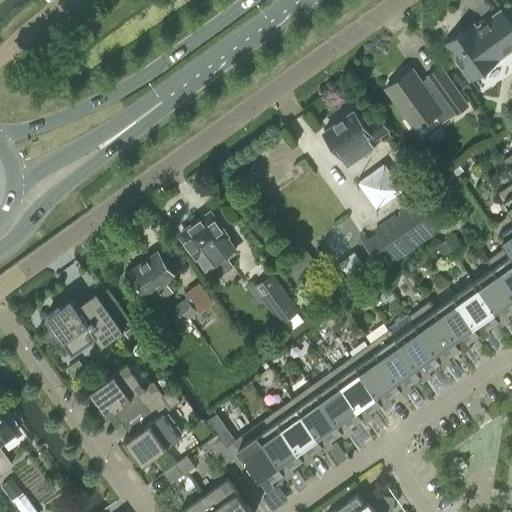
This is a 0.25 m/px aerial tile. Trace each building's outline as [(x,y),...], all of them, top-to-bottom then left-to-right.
[(470,78),(511,47),(511,26),(500,10),(464,36),(461,32),(445,44),(470,78)] [(455,111),(455,112),(467,104),(440,65),(420,79),(412,68),(386,86),(416,128),(435,114),(441,122),(455,111)] [(389,129),(380,117),(367,127),(355,110),(325,131),(348,165),(374,146),(371,142),(389,129)] [(511,152),(503,159),(511,170),(511,152)] [(511,181),(498,192),(511,212),(511,211),(511,181)] [(362,237),(383,268),(438,228),(417,198),(362,237)] [(511,211),(511,212),(492,226),(506,245),(511,252),(511,211)] [(224,237),(226,236),(210,214),(180,234),(196,257),(197,256),(207,270),(234,251),(224,237)] [(295,281),(296,281),(318,266),(301,241),(278,256),(295,281)] [(511,252),(506,245),(486,259),(492,267),(492,266),(511,293),(511,252)] [(159,289),(164,297),(172,292),(166,284),(176,277),(158,251),(143,261),(162,287),(159,289)] [(162,287),(143,261),(129,271),(147,298),(152,294),(157,303),(164,297),(159,289),(162,287)] [(507,312),(511,308),(511,293),(492,266),(492,267),(473,280),(499,318),(502,322),(510,316),(507,312)] [(255,287),(280,323),(296,312),(270,276),(255,287)] [(488,326),(499,318),(473,280),(453,294),(480,331),(479,332),(482,336),(491,330),(488,326)] [(212,301),(200,282),(185,292),(198,311),(212,301)] [(51,330),(58,339),(61,337),(72,353),(96,336),(102,345),(123,330),(96,291),(76,306),(68,295),(59,302),(61,305),(46,316),(54,328),(51,330)] [(468,340),(479,332),(480,331),(453,294),(434,308),(460,345),(460,346),(463,350),(471,344),(468,340)] [(175,307),(184,321),(198,311),(187,295),(170,306),(172,309),(175,307)] [(460,345),(434,308),(429,300),(408,315),(414,323),(414,322),(441,359),(440,360),(443,364),(452,358),(449,354),(460,346),(460,345)] [(184,321),(175,307),(172,309),(170,306),(164,311),(175,327),(184,321)] [(429,368),(440,360),(441,359),(414,322),(414,323),(395,336),(421,373),(421,374),(424,378),(432,372),(429,368)] [(421,373),(395,336),(390,328),(370,342),(402,387),(401,388),(404,392),(413,386),(410,382),(421,374),(421,373)] [(390,395),(401,388),(402,387),(370,342),(350,356),(382,401),(382,402),(385,406),(393,400),(390,395)] [(371,409),(382,402),(382,401),(350,356),(330,370),(363,415),(362,415),(365,420),(374,414),(371,409)] [(117,406),(126,419),(162,393),(153,379),(144,386),(127,362),(112,373),(109,369),(99,376),(102,380),(90,389),(101,404),(98,406),(104,415),(117,406)] [(351,423),(362,415),(363,415),(330,370),(311,384),(343,429),(346,434),(354,428),(351,423)] [(331,437),(343,429),(311,384),(291,398),(324,443),(323,443),(326,448),(335,442),(331,437)] [(172,407),(162,393),(126,419),(135,431),(122,440),(129,450),(132,448),(143,463),(155,454),(158,458),(167,451),(164,447),(180,436),(163,413),(172,407)] [(312,451),(323,443),(324,443),(291,398),(272,412),(304,457),(303,457),(307,462),(315,455),(312,451)] [(15,423),(7,411),(1,415),(0,413),(0,471),(10,464),(0,449),(0,444),(15,434),(10,426),(15,423)] [(292,465),(303,457),(304,457),(272,412),(252,426),(284,471),(287,475),(296,469),(292,465)] [(273,479),(284,471),(252,426),(232,440),(267,489),(276,483),(273,479)] [(217,433),(206,441),(223,464),(234,456),(217,433)] [(187,454),(164,471),(171,482),(194,465),(187,454)] [(203,494),(216,511),(252,511),(245,502),(248,499),(242,490),(239,492),(227,477),(203,494)] [(23,491),(13,478),(3,486),(12,499),(23,491)] [(329,511),(371,511),(394,496),(381,494),(366,505),(357,492),(329,511)] [(216,511),(203,494),(179,511),(180,511),(216,511)] [(371,511),(387,511),(392,509),(394,496),(371,511)]
